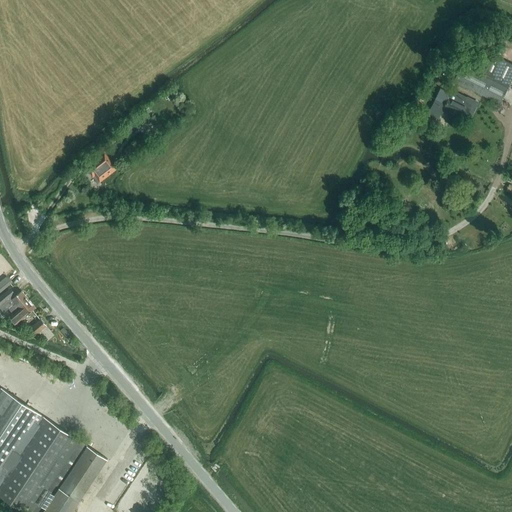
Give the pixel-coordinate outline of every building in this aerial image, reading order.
[(454,80),(482,95),(500,104),(509,86),(511,79),(511,64),(488,52),(479,70),(463,62),(454,80)] [(452,90),(450,94),(440,89),(434,102),(428,113),(438,117),(441,111),(468,123),(477,101),(452,90)] [(138,130),(147,123),(152,119),(145,110),(131,121),(138,130)] [(104,152),(101,155),(94,160),(85,167),(93,177),(95,175),(100,182),(113,171),(114,171),(117,168),(104,152)] [(6,276),(0,281),(0,292),(12,283),(6,276)] [(8,308),(13,314),(29,300),(22,291),(16,296),(14,294),(15,293),(10,288),(0,296),(0,307),(4,312),(8,308)] [(35,308),(29,300),(13,314),(9,318),(15,325),(35,308)] [(41,319),(31,327),(36,334),(46,326),(41,319)] [(102,414),(107,409),(98,400),(93,404),(102,414)] [(74,436),(26,404),(0,442),(0,495),(24,511),(71,511),(107,459),(88,445),(81,440),(74,436)]
